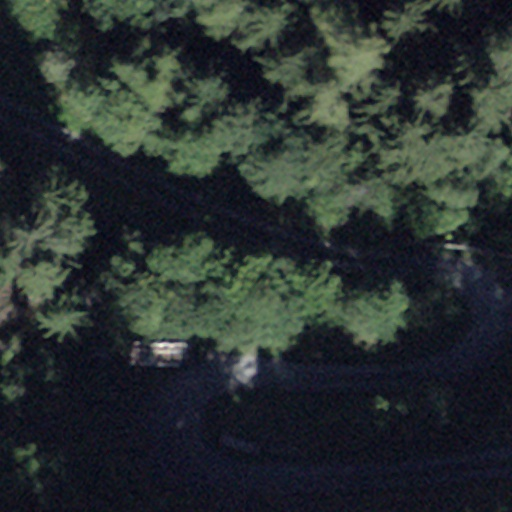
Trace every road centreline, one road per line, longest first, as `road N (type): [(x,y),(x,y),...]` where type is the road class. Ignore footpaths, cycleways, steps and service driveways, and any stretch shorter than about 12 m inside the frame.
road 1 (track): [(511,316),(476,274),(372,223),(291,245),(161,151),(0,51)]
road 2 (track): [(163,422),(181,389),(223,375),(473,354),(511,327)]
road 3 (track): [(511,463),(292,476),(219,470),(173,447),(163,422)]
